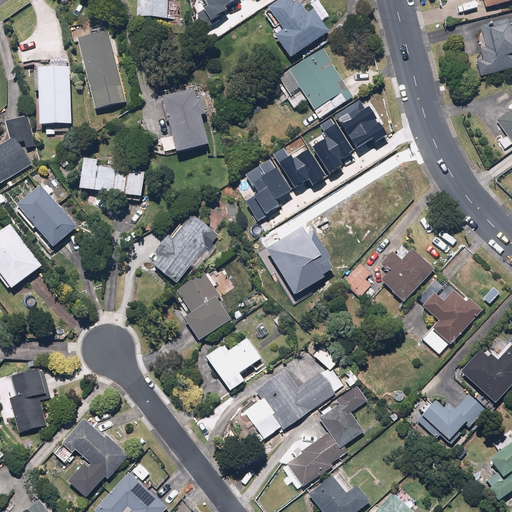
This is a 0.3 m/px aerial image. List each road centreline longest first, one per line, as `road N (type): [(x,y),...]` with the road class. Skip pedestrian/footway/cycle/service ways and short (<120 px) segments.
road 1 (secondary): [(395,0),(427,128),(463,192),(511,244)]
road 2 (residential): [(235,511),(111,350)]
